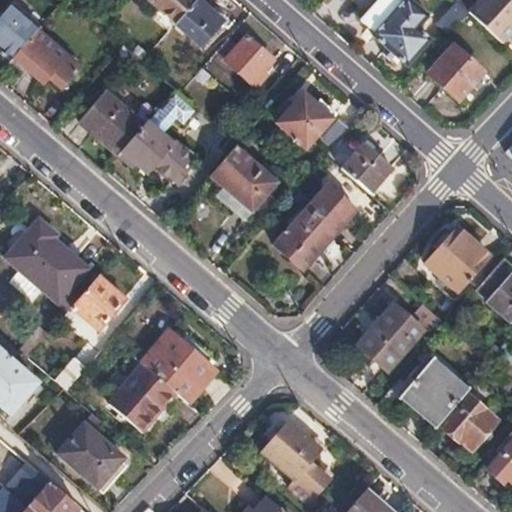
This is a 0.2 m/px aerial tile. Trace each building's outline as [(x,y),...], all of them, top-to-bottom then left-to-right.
[(143,0),(172,25),(193,0),(143,0)] [(195,0),(193,0),(172,25),(199,48),(222,23),(220,21),(222,19),(211,10),(209,12),(195,0)] [(336,0),(332,8),(358,22),(370,0),(336,0)] [(407,68),(430,42),(416,30),(427,18),(406,0),(404,0),(402,2),(399,0),(378,0),(357,24),(371,37),(407,68)] [(455,0),(454,1),(457,4),(460,6),(466,13),(478,0),(455,0)] [(478,0),(466,13),(468,15),(499,44),(511,30),(511,4),(507,0),(478,0)] [(0,16),(0,55),(8,63),(12,59),(36,31),(39,28),(11,3),(0,16)] [(460,6),(457,4),(437,27),(448,37),(468,15),(466,13),(460,6)] [(36,31),(12,59),(41,85),(46,78),(60,90),(78,69),(36,31)] [(227,38),(214,54),(255,90),(269,75),(265,72),(274,62),(243,36),(235,45),(227,38)] [(453,50),(428,78),(455,103),(480,75),(453,50)] [(200,68),(194,76),(202,83),(208,76),(200,68)] [(119,154),(132,165),(144,176),(151,168),(169,183),(192,157),(173,142),(170,145),(162,138),(174,124),(181,130),(198,110),(178,94),(173,89),(142,126),(120,152),(119,154)] [(120,152),(142,126),(105,93),(82,119),(120,152)] [(296,100),(276,124),(303,149),(328,120),(311,105),(307,110),(296,100)] [(78,124),(116,157),(119,154),(120,152),(82,119),(78,124)] [(342,171),(369,195),(390,170),(363,147),(342,171)] [(209,177),(223,189),(251,213),(276,184),(248,160),(234,148),(210,176),(209,177)] [(116,157),(115,158),(128,169),(132,165),(119,154),(116,157)] [(328,187),(274,248),(301,271),(354,209),(328,187)] [(39,221),(12,252),(31,268),(25,274),(56,301),(85,268),(53,240),(56,236),(39,221)] [(456,230),(426,266),(455,292),(486,256),(456,230)] [(511,270),(500,260),(474,290),(486,300),(485,303),(509,324),(511,320),(511,281),(509,279),(511,274),(511,270)] [(124,301),(96,277),(70,308),(97,332),(124,301)] [(392,307),(357,347),(386,372),(420,331),(392,307)] [(428,335),(438,326),(420,307),(410,316),(428,335)] [(174,392),(188,404),(216,370),(170,330),(141,364),(142,365),(174,392)] [(0,406),(9,414),(35,384),(22,373),(0,354),(0,406)] [(400,397),(435,428),(467,392),(431,360),(400,397)] [(174,392),(142,365),(108,404),(141,432),(174,392)] [(468,398),(440,430),(456,443),(457,442),(468,452),(494,421),(468,398)] [(83,423),(56,454),(97,489),(121,461),(103,446),(105,442),(83,423)] [(268,446),(288,463),(283,469),(303,487),(308,481),(323,464),(303,446),(309,440),(289,424),(268,446)] [(511,432),(498,449),(503,453),(488,471),(502,484),(507,478),(509,480),(508,481),(511,484),(511,432)] [(0,446),(0,483),(5,488),(12,480),(0,469),(0,468),(10,456),(0,446)] [(49,483),(28,508),(32,511),(76,511),(79,509),(49,483)] [(16,511),(23,504),(5,488),(0,495),(0,500),(13,511),(16,511)] [(389,511),(363,490),(345,511),(389,511)] [(278,511),(264,500),(256,509),(251,505),(244,511),(278,511)]
